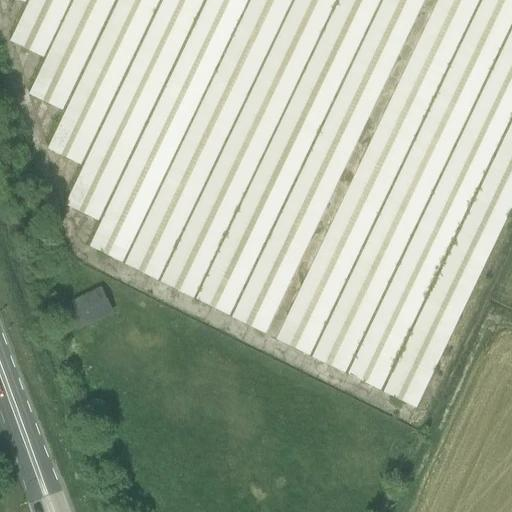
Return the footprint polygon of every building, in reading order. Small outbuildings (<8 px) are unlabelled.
[(44,59),(71,0),(30,0),(10,43),(44,59)] [(116,0),(75,0),(29,96),(63,112),(116,0)] [(160,0),(119,0),(48,150),(81,166),(160,0)] [(98,223),(204,0),(163,0),(65,207),(98,223)] [(249,0),(208,0),(89,249),(123,265),(249,0)] [(290,0),(251,0),(124,265),(156,281),(290,0)] [(334,0),(296,0),(161,284),(193,299),(334,0)] [(339,0),(196,301),(224,314),(378,0),(339,0)] [(383,0),(232,319),(261,333),(266,323),(349,153),(356,137),(423,0),(383,0)] [(280,329),(274,340),(308,357),(478,0),(440,0),(370,144),(363,159),(280,329)] [(511,0),(485,0),(407,162),(313,359),(340,372),(511,18),(511,0)] [(511,29),(348,376),(381,392),(511,115),(511,29)] [(511,121),(383,393),(416,409),(511,207),(511,121)] [(101,288),(66,305),(79,331),(114,314),(101,288)]
